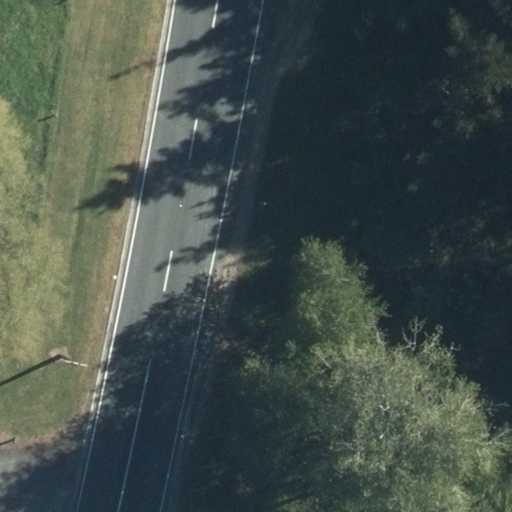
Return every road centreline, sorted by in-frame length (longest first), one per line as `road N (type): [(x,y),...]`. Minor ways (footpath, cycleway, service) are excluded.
road 1 (tertiary): [(213,0),(123,511)]
road 2 (unknown): [(142,401),(0,391)]
